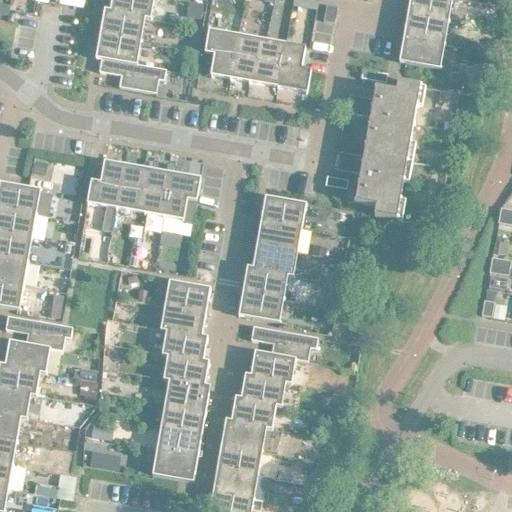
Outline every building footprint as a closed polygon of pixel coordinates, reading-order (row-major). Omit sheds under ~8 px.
[(0,0),(0,16),(11,19),(14,3),(0,0)] [(115,0),(114,10),(148,16),(148,17),(155,18),(156,17),(154,17),(156,0),(115,0)] [(193,0),(190,21),(204,23),(207,3),(193,0)] [(412,12),(411,13),(453,20),(451,19),(454,0),(413,0),(413,6),(418,7),(417,13),(412,12)] [(327,20),(338,22),(341,6),(330,4),(327,20)] [(107,15),(104,33),(146,40),(144,39),(148,17),(148,16),(114,10),(112,16),(107,15)] [(407,35),(407,36),(449,44),(449,43),(447,43),(451,20),(453,20),(411,13),(408,30),(414,31),(413,36),(407,35)] [(233,78),(234,78),(242,33),(241,33),(241,35),(214,30),(214,28),(213,28),(209,52),(218,53),(214,74),(215,74),(215,75),(216,73),(234,76),(233,78)] [(106,51),(105,57),(140,63),(140,62),(144,40),(146,40),(104,33),(101,50),(106,51)] [(252,82),(253,82),(257,59),(266,61),(270,38),(269,40),(242,35),(242,33),(234,78),(235,77),(253,80),(252,82)] [(449,44),(407,36),(404,54),(410,55),(408,62),(444,68),(445,68),(445,67),(443,67),(447,44),(449,44)] [(281,87),(289,41),(288,43),(270,40),(271,38),(270,38),(266,61),(257,59),(253,82),(253,80),(281,85),(281,87)] [(289,41),(281,87),(282,85),(310,90),(309,92),(310,92),(310,91),(311,91),(315,68),(305,66),(309,46),(308,45),(307,47),(289,43),(290,41),(289,41)] [(140,63),(105,57),(103,71),(104,71),(104,70),(126,74),(124,85),(123,85),(123,86),(160,92),(160,91),(162,78),(167,79),(168,79),(170,68),(142,63),(140,62),(140,63)] [(365,77),(378,79),(379,70),(367,68),(365,77)] [(379,70),(378,79),(390,81),(391,72),(379,70)] [(368,144),(391,148),(389,157),(412,161),(410,161),(413,143),(415,143),(415,142),(413,142),(417,124),(419,124),(419,123),(417,123),(420,105),(422,105),(422,104),(420,104),(423,86),(425,86),(425,85),(402,81),(400,90),(379,86),(379,87),(378,87),(380,88),(378,99),(377,106),(375,106),(375,107),(377,107),(375,116),(373,125),(371,125),(373,126),(370,144),(368,144)] [(353,94),(352,103),(364,105),(366,96),(353,94)] [(366,96),(364,105),(375,107),(375,106),(377,106),(378,99),(368,97),(368,96),(366,96)] [(350,112),(363,114),(364,105),(352,103),(350,112)] [(363,114),(375,116),(377,107),(375,107),(364,105),(363,114)] [(366,164),(365,173),(360,200),(358,200),(358,201),(380,205),(378,215),(401,219),(401,218),(402,219),(402,218),(400,217),(403,199),(405,200),(405,199),(403,199),(407,180),(409,181),(409,180),(407,180),(410,162),(412,162),(412,161),(389,157),(391,148),(368,144),(370,145),(368,155),(367,163),(365,162),(365,163),(366,164)] [(342,159),(350,161),(354,162),(356,153),(343,151),(342,159)] [(354,162),(357,162),(366,164),(365,163),(365,162),(367,163),(368,155),(356,153),(354,162)] [(120,208),(128,162),(127,164),(109,161),(109,159),(109,160),(108,160),(104,181),(95,179),(91,202),(91,203),(92,203),(92,201),(120,206),(120,208)] [(349,170),(350,161),(342,159),(340,168),(349,170)] [(39,160),(36,174),(49,177),(52,162),(39,160)] [(148,213),(152,190),(143,189),(147,166),(146,168),(128,164),(128,162),(120,208),(121,206),(148,211),(148,213)] [(355,171),(365,173),(366,164),(357,162),(355,171)] [(167,216),(175,171),(175,173),(147,168),(147,166),(143,189),(152,190),(148,213),(149,213),(149,211),(167,214),(167,216)] [(175,171),(167,216),(168,216),(168,214),(186,218),(186,220),(187,220),(187,219),(191,198),(200,200),(205,177),(204,176),(203,176),(203,178),(175,173),(176,171),(175,171)] [(329,184),(339,185),(341,176),(331,175),(329,184)] [(341,176),(339,185),(350,187),(351,178),(341,176)] [(2,188),(0,200),(0,205),(41,213),(39,212),(43,189),(45,190),(45,189),(45,188),(9,182),(8,189),(2,188)] [(267,202),(264,220),(306,227),(304,227),(308,204),(310,204),(311,203),(310,203),(310,202),(274,196),(273,203),(267,202)] [(187,219),(187,221),(196,223),(200,204),(200,200),(191,198),(187,219)] [(0,212),(0,230),(37,237),(37,236),(35,236),(39,213),(41,214),(41,213),(0,205),(0,206),(5,208),(4,213),(0,212)] [(502,221),(511,223),(511,219),(511,207),(505,206),(502,221)] [(263,226),(260,244),(302,251),(300,250),(304,227),(306,228),(306,227),(264,220),(264,221),(270,222),(269,227),(263,226)] [(0,254),(33,260),(31,260),(35,237),(37,237),(0,230),(0,231),(1,231),(0,234),(0,254)] [(503,241),(501,252),(510,253),(511,242),(503,241)] [(317,243),(316,253),(330,255),(331,246),(317,243)] [(259,250),(256,267),(291,273),(290,274),(297,276),(297,275),(298,275),(298,274),(296,274),(300,251),(302,251),(260,244),(266,245),(265,251),(259,250)] [(0,279),(28,284),(29,284),(27,283),(31,260),(33,261),(33,260),(0,254),(0,279)] [(134,255),(133,264),(140,265),(142,256),(134,255)] [(493,271),(503,272),(505,258),(496,256),(493,271)] [(511,259),(505,258),(503,272),(511,274),(511,259)] [(250,272),(246,290),(288,297),(286,296),(290,274),(291,273),(256,267),(255,273),(250,272)] [(28,284),(0,279),(0,304),(23,309),(24,308),(24,307),(22,307),(26,284),(28,284)] [(168,302),(168,303),(210,310),(213,294),(207,293),(209,286),(173,280),(173,281),(172,280),(172,281),(174,281),(170,303),(168,302)] [(143,289),(142,301),(150,301),(152,290),(143,289)] [(288,297),(246,290),(243,307),(249,308),(248,316),(283,322),(283,321),(284,321),(282,320),(286,297),(288,298),(288,297)] [(488,299),(485,314),(495,316),(498,302),(498,301),(488,299)] [(498,302),(495,316),(508,318),(511,304),(498,302)] [(165,328),(171,329),(172,328),(206,334),(209,316),(203,315),(204,310),(210,311),(210,310),(168,303),(170,303),(166,326),(164,326),(164,327),(165,327),(165,328)] [(57,305),(56,316),(64,317),(66,306),(57,305)] [(32,331),(30,343),(53,347),(53,348),(55,348),(67,350),(67,349),(66,349),(68,335),(74,336),(73,337),(74,337),(76,326),(12,315),(9,328),(10,328),(11,328),(32,331)] [(278,342),(276,353),(276,354),(298,358),(298,359),(300,359),(312,361),(312,360),(311,360),(314,346),(319,347),(319,348),(320,348),(322,337),(257,325),(255,339),(256,339),(256,338),(278,342)] [(166,352),(173,353),(173,352),(207,358),(210,341),(205,340),(206,334),(172,328),(171,329),(167,351),(165,351),(166,351),(166,352)] [(12,347),(9,364),(43,370),(43,371),(50,373),(50,372),(51,371),(49,371),(53,348),(53,347),(30,343),(19,341),(18,348),(12,347)] [(257,357),(254,374),(289,381),(288,382),(295,383),(295,382),(296,382),(294,381),(298,359),(298,358),(276,354),(276,353),(264,351),(263,358),(257,357)] [(167,377),(174,378),(174,377),(209,383),(212,366),(206,365),(207,358),(173,352),(173,353),(169,376),(167,375),(167,376),(167,377)] [(2,370),(0,382),(0,387),(33,393),(33,394),(40,395),(41,395),(41,394),(39,394),(43,371),(43,370),(9,364),(8,371),(2,370)] [(85,367),(83,378),(100,380),(101,369),(85,367)] [(247,380),(244,397),(279,403),(279,404),(286,406),(286,405),(286,404),(285,404),(288,382),(289,381),(254,374),(253,381),(247,380)] [(168,401),(168,402),(210,409),(213,390),(208,389),(209,383),(174,377),(174,378),(170,402),(168,401)] [(0,411),(24,416),(23,417),(30,418),(30,417),(31,417),(29,416),(30,411),(33,394),(33,393),(0,387),(0,411)] [(238,402),(235,420),(269,426),(269,427),(276,428),(277,428),(277,427),(275,427),(279,404),(279,403),(244,397),(243,403),(238,402)] [(164,425),(206,433),(209,415),(203,414),(204,409),(210,410),(210,409),(168,402),(170,402),(166,425),(164,425)] [(0,436),(21,440),(22,440),(20,439),(23,417),(24,416),(0,411),(0,436)] [(228,425),(225,442),(267,450),(267,449),(265,449),(269,427),(269,426),(235,420),(234,426),(228,425)] [(98,424),(96,436),(109,438),(111,426),(98,424)] [(160,449),(202,456),(205,439),(199,438),(200,433),(206,434),(206,433),(164,425),(164,426),(166,426),(162,449),(160,449)] [(0,461),(17,464),(15,463),(19,440),(21,440),(0,436),(0,461)] [(224,449),(221,466),(263,473),(261,473),(265,450),(267,450),(225,442),(225,443),(231,444),(230,450),(224,449)] [(202,456),(160,449),(162,450),(158,473),(156,472),(155,473),(156,473),(156,474),(192,480),(193,473),(198,474),(202,456)] [(96,450),(93,465),(107,468),(109,452),(96,450)] [(308,457),(305,471),(319,473),(322,460),(308,457)] [(0,485),(13,488),(13,487),(11,487),(15,464),(17,465),(17,464),(0,461),(0,485)] [(217,489),(217,490),(259,497),(257,496),(261,474),(263,474),(263,473),(221,466),(218,483),(224,484),(223,490),(217,489)] [(40,481),(38,492),(60,496),(62,485),(40,481)] [(0,510),(7,511),(11,488),(13,488),(0,485),(0,510)] [(259,497),(217,490),(214,507),(219,508),(218,511),(254,511),(257,497),(259,498),(259,497)] [(291,493),(289,503),(301,506),(312,507),(314,497),(291,493)] [(37,503),(35,511),(59,511),(60,507),(37,503)]
